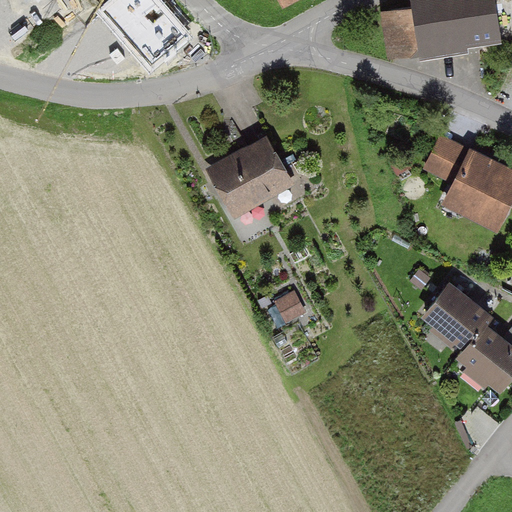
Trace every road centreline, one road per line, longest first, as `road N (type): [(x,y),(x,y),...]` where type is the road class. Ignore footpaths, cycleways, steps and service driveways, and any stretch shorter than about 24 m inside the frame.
road 1 (unclassified): [(274,46),(169,94),(99,98),(0,78)]
road 2 (residential): [(511,124),(414,82),(274,46)]
